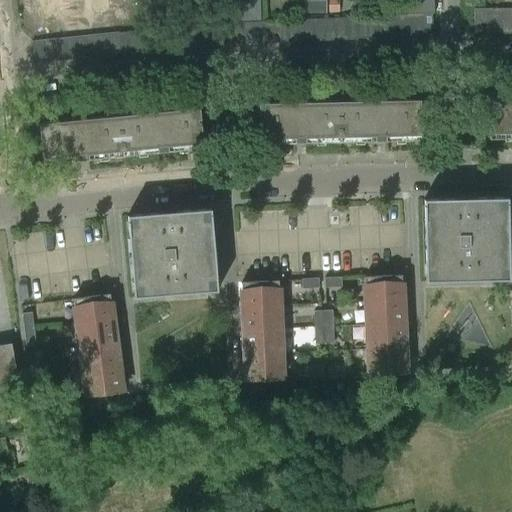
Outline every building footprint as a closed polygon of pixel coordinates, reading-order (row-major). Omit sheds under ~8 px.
[(326,12),(326,0),(317,0),(317,12),(326,12)] [(329,0),(329,12),(338,12),(338,0),(329,0)] [(430,0),(386,0),(387,16),(388,16),(399,15),(410,15),(420,14),(431,14),(430,0)] [(486,8),(473,9),(474,34),(486,34),(486,8)] [(499,8),(486,8),(486,34),(499,33),(499,8)] [(511,8),(499,8),(499,33),(511,33),(511,8)] [(420,14),(410,15),(411,36),(421,35),(420,14)] [(431,14),(420,14),(421,35),(432,35),(431,14)] [(399,15),(388,16),(389,37),(400,36),(399,15)] [(410,15),(399,15),(400,36),(411,36),(410,15)] [(377,16),(367,17),(368,38),(378,37),(377,16)] [(387,16),(377,16),(378,37),(389,37),(388,16),(387,16)] [(356,17),(345,18),(346,39),(357,38),(356,17)] [(367,17),(356,17),(357,38),(368,38),(367,17)] [(334,18),(324,19),(325,40),(335,39),(334,18)] [(345,18),(334,18),(335,39),(346,39),(345,18)] [(313,19),(302,20),(303,41),(314,40),(313,19)] [(324,19),(313,19),(314,40),(325,40),(324,19)] [(291,20),(281,21),(282,42),(292,41),(291,20)] [(302,20),(291,20),(292,41),(303,41),(302,20)] [(270,21),(259,22),(260,43),(271,42),(270,21)] [(281,21),(270,21),(271,42),(282,42),(281,21)] [(259,22),(248,23),(249,43),(260,43),(259,22)] [(238,23),(227,24),(228,44),(239,44),(238,23)] [(248,23),(238,23),(239,44),(249,43),(248,23)] [(216,24),(205,25),(206,45),(217,45),(216,24)] [(227,24),(216,24),(217,45),(228,44),(227,24)] [(188,26),(181,26),(184,47),(195,46),(193,25),(188,26)] [(205,25),(193,25),(195,46),(206,45),(205,25)] [(181,26),(171,27),(173,48),(184,47),(181,26)] [(171,27),(160,28),(162,49),(173,48),(171,27)] [(160,28),(149,30),(151,50),(162,49),(160,28)] [(149,30),(139,31),(141,52),(151,50),(149,30)] [(139,31),(128,32),(130,53),(141,52),(139,31)] [(128,32),(117,33),(119,54),(130,53),(128,32)] [(117,33),(106,34),(109,55),(119,54),(117,33)] [(106,34),(96,35),(98,56),(109,55),(106,34)] [(96,35),(85,36),(87,57),(98,56),(96,35)] [(85,36),(74,37),(77,58),(87,57),(85,36)] [(74,37),(64,38),(66,59),(77,58),(74,37)] [(64,38),(53,40),(55,60),(66,59),(64,38)] [(53,40),(42,41),(44,62),(55,60),(53,40)] [(42,41),(31,42),(34,63),(44,62),(42,41)] [(487,138),(511,137),(511,97),(486,98),(487,138)] [(419,99),(339,101),(339,142),(420,140),(419,99)] [(339,101),(258,103),(259,143),(339,142),(339,101)] [(199,107),(119,115),(123,155),(203,147),(199,107)] [(123,155),(119,115),(38,124),(42,164),(123,155)] [(509,279),(507,197),(423,199),(425,281),(509,279)] [(210,208),(126,215),(133,297),(217,290),(210,208)] [(365,301),(402,299),(401,274),(364,276),(365,301)] [(340,277),(324,278),(324,287),(341,286),(340,277)] [(318,278),(301,279),(302,288),(318,287),(318,278)] [(242,306),(279,304),(278,280),(241,282),(242,306)] [(76,323),(112,318),(109,293),(72,298),(76,323)] [(403,323),(402,299),(365,301),(366,325),(403,323)] [(279,304),(242,306),(243,330),(280,329),(279,304)] [(313,311),(314,327),(323,327),(323,310),(313,311)] [(323,327),(333,326),(332,310),(323,310),(323,327)] [(31,312),(21,313),(24,330),(33,328),(31,312)] [(115,342),(112,318),(76,323),(79,346),(115,342)] [(403,323),(366,325),(367,349),(404,347),(403,323)] [(324,343),(333,343),(333,326),(323,327),(324,343)] [(314,343),(324,343),(323,327),(314,327),(314,343)] [(24,330),(26,346),(35,345),(33,328),(24,330)] [(280,329),(243,330),(244,354),(281,353),(280,329)] [(0,381),(18,378),(11,342),(0,344),(0,381)] [(118,366),(115,342),(79,346),(82,370),(118,366)] [(405,372),(404,347),(367,349),(368,373),(405,372)] [(282,377),(281,353),(244,354),(245,379),(282,377)] [(37,360),(27,361),(29,377),(39,376),(37,360)] [(344,365),(328,366),(328,375),(345,375),(344,365)] [(122,390),(118,366),(82,370),(85,395),(122,390)] [(322,366),(305,367),(306,376),(322,376),(322,366)] [(29,377),(31,394),(41,393),(39,376),(29,377)] [(36,469),(26,471),(29,483),(39,480),(36,469)]
